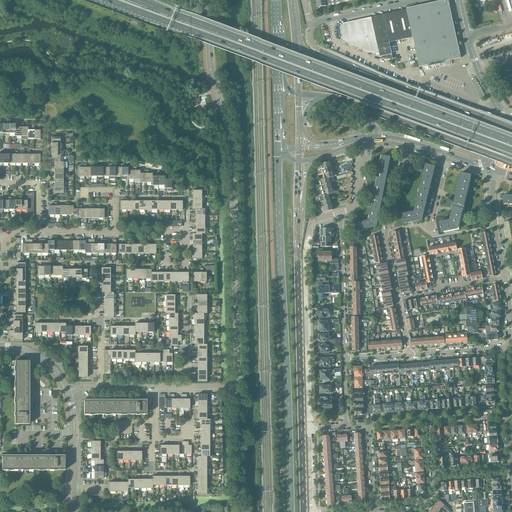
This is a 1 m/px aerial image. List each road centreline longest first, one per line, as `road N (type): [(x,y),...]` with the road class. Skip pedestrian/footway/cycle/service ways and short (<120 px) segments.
road 1 (motorway): [(105,0),(511,151)]
road 2 (motorway): [(511,139),(135,0)]
road 3 (unclassified): [(232,384),(230,143),(210,66),(208,0)]
road 4 (primary): [(277,159),(291,511)]
road 5 (primary): [(303,511),(296,202)]
road 6 (residential): [(309,428),(304,247),(310,221),(340,212)]
road 7 (motorway): [(325,96),(511,161)]
road 8 (residential): [(398,299),(385,237),(411,144)]
road 9 (residential): [(340,212),(344,359)]
road 10 (motorway): [(511,128),(381,79)]
road 11 (residential): [(37,232),(166,232)]
